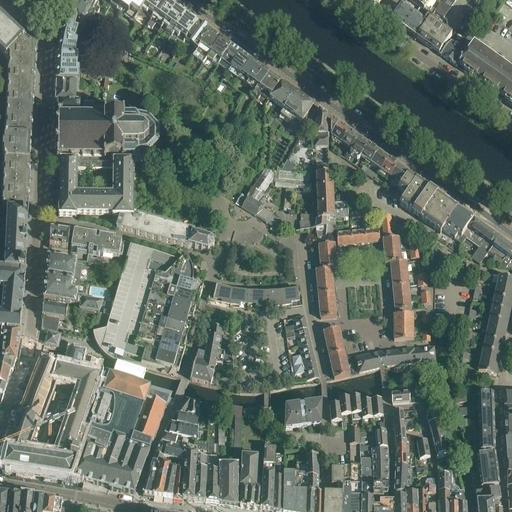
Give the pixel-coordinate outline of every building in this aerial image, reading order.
[(74,0),(73,4),(95,14),(97,15),(99,11),(99,9),(98,7),(95,6),(97,4),(94,2),(95,0),(74,0)] [(112,0),(110,4),(120,12),(122,9),(121,9),(126,0),(112,0)] [(134,22),(136,19),(149,0),(126,0),(121,9),(122,9),(120,12),(125,16),(134,22)] [(149,0),(137,17),(151,20),(165,0),(149,0)] [(149,22),(146,27),(150,30),(152,31),(156,25),(161,29),(176,8),(169,3),(165,0),(151,20),(149,22)] [(409,0),(432,16),(435,13),(434,12),(435,11),(432,8),(430,11),(425,8),(430,0),(409,0)] [(449,10),(456,0),(449,0),(449,1),(448,0),(443,0),(440,4),(449,10)] [(77,26),(80,26),(79,28),(83,30),(89,33),(90,30),(88,30),(95,14),(73,4),(69,15),(77,17),(77,26)] [(443,19),(449,10),(440,4),(435,11),(434,12),(435,13),(443,19)] [(391,21),(404,30),(414,15),(402,6),(391,21)] [(165,34),(171,38),(187,16),(179,10),(179,11),(176,8),(161,29),(157,35),(162,38),(165,34)] [(0,51),(6,57),(24,38),(0,15),(0,51)] [(79,32),(82,33),(83,30),(79,28),(80,26),(77,26),(77,17),(69,15),(65,28),(79,32)] [(427,24),(414,15),(404,30),(416,39),(427,24)] [(180,48),(184,43),(198,24),(197,24),(197,23),(190,18),(186,16),(187,16),(171,38),(167,43),(172,46),(174,44),(180,48)] [(440,56),(450,42),(448,41),(451,37),(429,21),(427,24),(416,39),(440,56)] [(198,24),(184,43),(197,51),(210,33),(211,33),(198,24)] [(61,40),(78,43),(79,40),(82,41),(84,33),(82,33),(79,32),(65,28),(61,40)] [(202,66),(206,59),(220,40),(210,33),(197,51),(192,58),(202,66)] [(465,40),(472,45),(473,45),(475,42),(468,37),(465,40)] [(24,38),(6,57),(6,58),(7,56),(9,58),(9,76),(7,75),(7,82),(8,82),(7,99),(6,99),(6,105),(7,105),(6,122),(5,122),(5,129),(6,129),(6,137),(30,138),(31,138),(32,129),(31,129),(31,124),(32,125),(33,106),(32,106),(32,101),(33,101),(34,82),(33,82),(33,78),(34,78),(35,59),(34,59),(34,54),(35,54),(36,49),(24,38)] [(61,40),(58,57),(85,61),(86,61),(88,45),(78,43),(61,40)] [(218,66),(231,47),(220,40),(206,59),(212,63),(212,64),(216,67),(218,66)] [(456,68),(467,54),(450,42),(440,56),(456,68)] [(125,43),(122,48),(127,51),(130,46),(125,43)] [(473,45),(472,45),(467,54),(456,68),(482,86),(498,63),(500,61),(475,44),(474,46),(473,45)] [(231,47),(218,66),(228,73),(241,55),(231,47)] [(241,55),(228,73),(238,80),(251,62),(241,55)] [(58,57),(57,69),(79,71),(84,73),(85,61),(58,57)] [(251,62),(238,80),(247,86),(247,85),(253,89),(255,86),(257,88),(259,89),(269,75),(263,71),(252,62),(251,62)] [(511,97),(511,72),(498,63),(482,86),(507,104),(511,97)] [(79,83),(79,71),(57,69),(56,82),(79,83)] [(110,72),(100,69),(98,75),(90,72),(89,74),(98,77),(105,80),(108,81),(108,80),(111,81),(112,73),(110,72)] [(281,83),(269,75),(259,89),(257,88),(251,96),(258,100),(263,94),(263,95),(268,99),(270,99),(271,97),(281,83)] [(58,102),(80,103),(81,94),(79,94),(79,83),(56,82),(55,102),(58,102)] [(307,127),(317,109),(281,83),(271,97),(270,99),(269,100),(284,110),(281,115),(290,121),(292,117),(307,127)] [(79,110),(80,103),(58,102),(58,112),(62,112),(62,115),(94,115),(94,104),(84,103),(84,110),(79,110)] [(328,150),(327,116),(319,111),(314,128),(315,150),(328,150)] [(160,131),(159,130),(158,131),(149,121),(149,119),(148,118),(147,120),(138,118),(138,116),(137,116),(137,118),(132,118),(132,116),(131,116),(131,118),(124,118),(124,114),(104,114),(104,115),(94,115),(62,115),(62,112),(58,112),(57,112),(57,113),(58,113),(57,117),(56,118),(57,119),(57,127),(56,126),(56,128),(56,129),(56,130),(57,130),(57,144),(56,144),(55,145),(55,146),(56,147),(57,148),(57,155),(56,155),(55,156),(56,157),(57,157),(57,161),(56,161),(56,162),(57,162),(57,161),(59,162),(134,163),(134,164),(140,164),(143,162),(143,158),(147,157),(147,159),(149,158),(148,157),(158,147),(159,148),(160,146),(158,146),(158,132),(160,131)] [(331,136),(341,143),(349,132),(330,118),(330,134),(331,136)] [(160,146),(159,148),(163,149),(168,147),(168,131),(163,128),(159,130),(160,131),(158,132),(158,146),(160,146)] [(302,137),(299,143),(307,145),(311,134),(311,132),(306,129),(301,137),(302,137)] [(233,142),(235,136),(221,131),(219,138),(233,142)] [(358,139),(349,132),(341,143),(350,150),(358,139)] [(3,199),(2,208),(28,209),(28,199),(27,199),(28,195),(29,195),(30,176),(29,176),(29,171),(30,171),(30,162),(29,162),(30,153),(32,153),(30,153),(30,148),(32,148),(32,147),(30,147),(30,138),(6,137),(4,137),(4,146),(3,146),(2,152),(4,152),(3,161),(4,161),(4,169),(3,169),(2,175),(4,175),(3,193),(2,193),(1,199),(3,199)] [(358,160),(360,157),(368,146),(358,139),(350,150),(348,153),(349,155),(356,160),(358,160)] [(378,153),(368,146),(360,157),(370,164),(378,153)] [(370,164),(380,171),(388,160),(378,153),(370,164)] [(380,171),(377,174),(388,182),(398,167),(388,160),(380,171)] [(287,161),(281,172),(292,173),(292,166),(289,162),(287,161)] [(134,164),(134,163),(59,162),(59,174),(58,217),(76,217),(76,215),(112,216),(112,218),(120,218),(132,219),(133,215),(134,164)] [(388,182),(387,183),(398,190),(399,189),(398,188),(408,174),(398,167),(388,182)] [(373,181),(376,176),(366,169),(363,174),(373,181)] [(345,180),(347,181),(350,183),(357,174),(351,170),(345,180)] [(246,198),(240,208),(248,213),(249,213),(250,214),(252,215),(255,217),(275,229),(280,221),(260,209),(261,207),(262,206),(258,203),(263,196),(262,195),(272,181),(276,183),(276,186),(311,189),(311,183),(276,181),(276,179),(309,182),(310,174),(292,173),(281,172),(264,171),(253,186),(252,189),(246,198)] [(317,221),(315,221),(316,229),(317,243),(325,242),(325,239),(332,239),(332,232),(334,232),(334,225),(334,223),(332,223),(333,219),(342,218),(343,221),(347,221),(347,220),(347,216),(348,216),(347,207),(333,209),(333,204),(332,174),(329,174),(316,175),(315,175),(316,175),(317,221)] [(411,214),(412,215),(413,215),(413,214),(412,214),(429,190),(430,191),(430,190),(429,189),(416,181),(408,175),(409,175),(408,174),(398,188),(399,189),(398,190),(406,196),(399,205),(411,214)] [(350,220),(369,218),(369,211),(357,212),(354,186),(350,183),(347,181),(350,220)] [(434,192),(430,190),(430,191),(429,190),(412,214),(413,214),(413,215),(416,218),(420,220),(428,225),(432,228),(440,234),(442,232),(457,209),(437,195),(434,192)] [(236,204),(235,205),(240,208),(246,198),(242,195),(236,204)] [(369,211),(369,218),(381,216),(380,209),(369,211)] [(473,221),(457,209),(442,232),(461,245),(466,239),(462,236),(473,221)] [(0,338),(1,339),(2,329),(20,331),(25,273),(25,265),(26,248),(28,212),(9,211),(3,270),(0,269),(0,338)] [(208,253),(212,251),(213,250),(214,246),(214,245),(212,241),(211,240),(193,235),(193,233),(133,215),(132,219),(120,218),(117,230),(180,248),(188,251),(189,248),(207,253),(208,253)] [(302,231),(315,229),(314,222),(313,222),(312,215),(302,216),(303,223),(301,224),(302,231)] [(473,221),(462,236),(466,239),(472,243),(474,240),(472,238),(475,234),(474,233),(468,229),(473,221)] [(484,259),(488,254),(499,239),(485,229),(473,221),(468,229),(474,233),(475,234),(472,238),(474,240),(472,243),(479,248),(471,259),(479,266),(484,259)] [(391,222),(381,223),(383,238),(392,237),(391,222)] [(68,249),(70,233),(51,230),(50,241),(49,246),(68,249)] [(364,232),(365,245),(380,243),(378,230),(364,232)] [(350,233),(351,246),(365,245),(364,232),(350,233)] [(96,237),(73,233),(70,251),(88,253),(86,263),(100,265),(102,256),(118,259),(117,268),(121,268),(125,245),(121,244),(122,242),(99,238),(99,239),(96,238),(96,237)] [(337,248),(351,246),(350,233),(336,235),(337,248)] [(495,257),(502,262),(511,248),(499,239),(488,254),(494,259),(495,257)] [(397,240),(382,241),(384,253),(400,252),(398,240),(397,240)] [(418,244),(409,244),(410,252),(419,251),(418,244)] [(318,248),(319,260),(335,258),(334,246),(318,248)] [(180,261),(174,259),(130,247),(125,262),(126,262),(106,330),(93,334),(93,338),(95,342),(97,347),(98,349),(99,351),(102,354),(104,356),(106,358),(107,357),(109,357),(110,357),(112,357),(113,358),(120,360),(172,372),(170,372),(171,370),(178,372),(185,349),(184,349),(198,299),(199,299),(203,288),(192,285),(193,281),(193,277),(193,272),(192,269),(190,264),(187,260),(184,257),(184,258),(180,261)] [(498,268),(505,269),(511,261),(511,260),(511,248),(502,262),(498,268)] [(420,259),(419,251),(410,252),(410,260),(420,259)] [(385,266),(390,265),(401,264),(400,252),(384,253),(385,266)] [(48,258),(46,278),(79,283),(81,268),(75,268),(76,262),(48,258)] [(319,260),(320,271),(331,270),(332,271),(337,270),(335,258),(319,260)] [(479,266),(489,267),(489,262),(484,259),(479,266)] [(406,263),(401,264),(390,265),(391,277),(407,275),(406,263)] [(333,282),(332,271),(331,270),(320,271),(315,272),(317,284),(333,282)] [(408,287),(407,275),(391,277),(392,289),(408,287)] [(511,291),(511,279),(498,277),(493,276),(492,282),(497,283),(496,288),(511,291)] [(44,300),(76,305),(77,298),(79,283),(46,278),(44,300)] [(334,294),(333,282),(317,284),(318,296),(334,294)] [(215,291),(211,289),(208,301),(213,302),(230,306),(232,290),(216,287),(215,291)] [(409,299),(408,287),(392,289),(393,301),(409,299)] [(511,291),(496,288),(494,298),(511,302),(511,300),(511,291)] [(297,289),(280,292),(282,308),(302,305),(301,295),(299,296),(299,293),(297,293),(297,289)] [(248,292),(232,290),(230,306),(247,308),(248,292)] [(264,293),(248,292),(247,308),(264,309),(264,293)] [(264,309),(282,308),(280,292),(264,293),(264,309)] [(335,306),(334,294),(318,296),(319,308),(335,306)] [(76,305),(75,310),(95,313),(99,313),(103,301),(77,298),(76,305)] [(491,309),(509,313),(511,302),(494,298),(491,309)] [(395,313),(411,311),(409,299),(393,301),(395,313)] [(67,309),(43,305),(42,324),(58,326),(59,320),(66,321),(67,309)] [(336,319),(335,306),(319,308),(320,320),(336,319)] [(491,309),(489,320),(507,324),(509,313),(491,309)] [(210,328),(208,337),(222,339),(226,314),(217,312),(210,328)] [(231,316),(230,322),(232,327),(239,326),(238,319),(231,316)] [(393,316),(394,329),(413,329),(413,316),(393,316)] [(292,320),(292,321),(293,326),(285,328),(286,334),(307,329),(304,318),(292,320)] [(487,330),(505,334),(507,324),(489,320),(487,330)] [(0,347),(3,348),(3,347),(17,350),(17,348),(19,342),(20,331),(2,329),(1,339),(0,338),(0,347)] [(298,349),(311,346),(307,329),(286,334),(285,334),(286,341),(293,340),(294,342),(296,341),(298,349)] [(339,329),(323,333),(326,345),(341,341),(339,329)] [(394,342),(413,342),(413,329),(394,329),(394,342)] [(487,330),(484,341),(503,345),(505,334),(487,330)] [(222,339),(208,337),(205,356),(198,354),(198,356),(213,360),(213,361),(217,362),(216,364),(222,366),(222,365),(233,367),(229,341),(222,339)] [(326,345),(328,357),(344,353),(341,341),(326,345)] [(482,352),(500,355),(503,345),(484,341),(482,352)] [(292,359),(293,368),(297,367),(314,362),(311,346),(298,349),(300,358),(292,359)] [(0,358),(2,358),(1,361),(4,361),(4,359),(15,361),(17,353),(17,350),(3,347),(3,348),(2,353),(0,352),(0,358)] [(386,369),(435,364),(433,349),(383,354),(386,369)] [(100,377),(78,371),(82,353),(69,350),(65,367),(55,365),(55,364),(54,363),(54,364),(42,362),(42,363),(42,364),(34,383),(17,427),(9,451),(7,450),(3,468),(27,472),(27,473),(47,476),(47,475),(71,479),(84,435),(87,428),(82,427),(101,377),(100,377)] [(482,352),(480,362),(498,366),(500,355),(482,352)] [(328,357),(331,368),(347,365),(344,353),(328,357)] [(380,354),(377,355),(380,370),(383,369),(386,369),(383,354),(380,354)] [(359,375),(380,370),(377,355),(355,359),(359,375)] [(216,364),(217,362),(213,361),(213,360),(198,356),(197,360),(196,360),(190,381),(210,386),(215,368),(221,369),(222,366),(216,364)] [(0,394),(3,396),(10,371),(12,371),(13,370),(13,368),(14,365),(15,363),(15,361),(4,359),(4,361),(1,361),(2,358),(0,358),(0,394)] [(297,367),(293,368),(295,376),(304,374),(306,382),(318,379),(314,362),(297,367)] [(478,373),(496,377),(498,366),(480,362),(478,373)] [(349,377),(347,365),(331,368),(334,380),(349,377)] [(100,377),(101,377),(82,427),(87,428),(88,429),(71,479),(110,489),(109,490),(121,493),(121,492),(134,495),(135,491),(142,471),(149,453),(151,447),(169,398),(169,397),(173,398),(174,398),(173,397),(170,397),(170,396),(169,397),(150,391),(151,389),(110,376),(109,377),(107,377),(103,375),(101,375),(100,377)] [(392,395),(391,395),(392,406),(413,404),(419,404),(419,400),(413,400),(412,393),(392,395)] [(511,393),(503,393),(504,408),(511,408),(511,393)] [(492,406),(492,394),(478,395),(478,406),(478,412),(479,412),(479,423),(493,423),(492,412),(493,412),(493,406),(492,406)] [(469,402),(468,395),(457,396),(458,404),(469,402)] [(362,420),(361,414),(360,403),(360,397),(349,398),(351,415),(351,421),(362,420)] [(339,401),(339,405),(340,416),(341,416),(351,415),(349,398),(339,400),(339,401)] [(185,402),(176,414),(180,415),(187,417),(188,416),(199,419),(199,404),(199,403),(197,402),(196,402),(185,401),(185,402)] [(382,401),(371,402),(372,419),(383,418),(382,401)] [(371,402),(360,403),(361,414),(362,420),(372,419),(371,402)] [(320,426),(321,404),(286,408),(285,431),(320,426)] [(340,416),(339,405),(329,406),(330,423),(341,422),(341,416),(340,416)] [(238,484),(239,462),(242,462),(242,457),(242,455),(243,417),(243,411),(221,407),(221,414),(236,417),(235,454),(235,461),(220,461),(219,506),(238,509),(239,509),(241,484),(238,484)] [(469,409),(459,410),(459,417),(470,416),(469,409)] [(403,413),(392,414),(394,430),(405,429),(413,428),(412,420),(404,421),(403,413)] [(180,415),(177,424),(198,430),(198,419),(188,416),(187,417),(180,415)] [(427,421),(432,441),(443,439),(438,419),(431,420),(427,421)] [(164,432),(164,433),(177,436),(197,441),(198,430),(177,424),(170,423),(164,432)] [(493,434),(493,423),(479,423),(479,434),(479,441),(480,452),(494,451),(493,440),(494,440),(494,434),(493,434)] [(406,445),(405,429),(394,430),(395,446),(395,447),(406,446),(406,445)] [(161,441),(175,444),(177,436),(164,433),(161,441)] [(370,447),(360,447),(360,453),(371,452),(371,450),(387,450),(386,433),(385,433),(375,434),(375,442),(371,442),(371,444),(371,447),(370,447)] [(447,454),(443,439),(432,441),(436,457),(436,461),(440,461),(441,462),(449,461),(450,460),(448,454),(447,454)] [(208,443),(205,505),(219,506),(220,461),(220,448),(220,446),(214,446),(214,441),(208,441),(208,443)] [(430,459),(427,442),(416,444),(419,461),(430,459)] [(197,449),(193,503),(205,505),(208,443),(197,443),(197,449)] [(159,445),(154,456),(169,459),(177,461),(185,463),(186,451),(176,449),(177,447),(172,446),(172,448),(159,445)] [(406,446),(395,447),(395,458),(409,457),(408,445),(406,445),(406,446)] [(468,460),(470,460),(475,458),(471,448),(465,450),(468,460)] [(185,463),(182,502),(188,502),(193,503),(197,449),(190,449),(190,452),(186,451),(185,463)] [(371,452),(372,460),(372,462),(388,461),(387,450),(371,450),(371,452)] [(264,451),(263,481),(263,492),(262,511),(272,511),(275,455),(275,451),(264,451)] [(495,464),(494,454),(476,456),(481,489),(498,487),(497,476),(496,464),(495,464)] [(284,455),(275,455),(272,511),(282,511),(282,474),(282,465),(283,465),(284,455)] [(169,459),(154,456),(152,464),(160,465),(158,476),(156,486),(154,498),(163,499),(169,459)] [(239,509),(261,511),(262,511),(263,492),(263,481),(257,481),(258,459),(242,457),(242,462),(241,484),(239,509)] [(305,458),(306,465),(306,476),(306,479),(318,479),(318,457),(305,458)] [(409,457),(395,458),(396,468),(411,468),(410,461),(411,461),(411,457),(409,457)] [(177,461),(169,459),(163,499),(173,500),(177,469),(176,469),(177,461)] [(372,486),(372,484),(372,473),(372,462),(372,460),(360,460),(360,466),(360,482),(369,482),(369,486),(372,486)] [(182,502),(185,463),(177,461),(176,469),(177,469),(173,500),(182,502)] [(388,461),(372,462),(372,473),(388,472),(388,467),(388,461)] [(158,476),(160,465),(152,464),(149,474),(158,476)] [(297,475),(282,474),(282,511),(305,511),(306,496),(306,493),(298,493),(298,489),(301,489),(301,487),(306,487),(306,479),(306,476),(306,465),(297,465),(297,475)] [(350,488),(349,488),(349,511),(360,511),(360,487),(360,482),(360,466),(349,466),(350,480),(350,488)] [(395,484),(394,493),(406,492),(406,488),(411,488),(411,478),(411,468),(396,468),(395,484)] [(325,495),(324,511),(341,511),(342,495),(341,495),(342,488),(344,488),(344,485),(344,480),(344,469),(331,470),(331,486),(331,495),(328,495),(325,495)] [(388,472),(372,473),(372,484),(388,484),(388,477),(388,472)] [(451,472),(441,472),(437,473),(438,476),(438,493),(449,493),(449,496),(455,496),(463,496),(463,493),(459,493),(459,492),(459,491),(459,490),(459,489),(458,488),(457,487),(455,487),(455,484),(451,484),(451,472)] [(146,485),(156,486),(158,476),(149,474),(146,485)] [(318,479),(306,479),(306,487),(318,487),(318,479)] [(350,488),(350,480),(344,480),(344,485),(344,488),(342,488),(341,495),(342,495),(341,511),(349,511),(349,488),(350,488)] [(435,496),(435,487),(434,480),(431,480),(425,481),(425,488),(422,488),(422,489),(422,494),(426,494),(426,493),(427,493),(427,496),(435,496)] [(387,496),(388,484),(372,484),(372,486),(372,498),(378,498),(378,496),(387,496)] [(154,498),(156,486),(146,485),(143,493),(146,496),(154,498)] [(372,486),(369,486),(360,487),(360,511),(371,511),(372,498),(372,486)] [(306,496),(315,495),(316,495),(316,491),(324,491),(323,487),(318,487),(306,487),(306,493),(306,496)] [(486,489),(487,491),(490,490),(492,502),(500,501),(498,488),(486,489)] [(426,511),(427,496),(427,493),(426,493),(426,494),(422,494),(422,489),(417,489),(417,494),(416,511),(426,511)] [(493,511),(492,502),(490,490),(487,491),(475,493),(475,495),(477,511),(493,511)] [(315,495),(314,511),(324,511),(325,495),(324,495),(324,491),(316,491),(316,495),(315,495)] [(405,511),(406,494),(406,492),(394,493),(393,500),(394,502),(394,503),(394,511),(405,511)] [(0,511),(8,511),(10,494),(9,494),(0,493),(0,511)] [(438,493),(437,511),(447,511),(448,501),(448,497),(449,497),(449,496),(449,493),(438,493)] [(19,511),(21,496),(10,494),(8,511),(19,511)] [(416,511),(417,494),(406,494),(405,511),(416,511)] [(314,511),(315,495),(306,496),(305,511),(314,511)] [(32,511),(34,497),(21,496),(19,511),(32,511)] [(435,496),(427,496),(426,511),(434,511),(435,505),(435,496)] [(465,511),(465,506),(463,496),(455,496),(455,498),(455,511),(465,511)] [(43,511),(44,499),(34,497),(32,511),(43,511)] [(394,502),(392,502),(390,502),(387,503),(387,502),(383,502),(383,503),(379,503),(379,501),(378,500),(378,498),(372,498),(371,511),(393,511),(394,511),(394,503),(394,502)] [(453,501),(448,501),(447,511),(455,511),(455,498),(453,498),(453,501)] [(62,503),(44,499),(43,511),(60,511),(61,507),(62,503)] [(501,510),(500,501),(492,502),(493,511),(501,510)]
